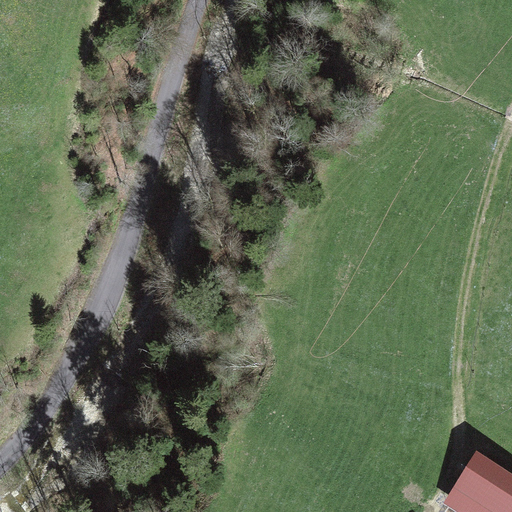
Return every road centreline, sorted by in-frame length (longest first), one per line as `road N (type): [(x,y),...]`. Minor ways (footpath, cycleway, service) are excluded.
road 1 (unclassified): [(0,465),(37,424),(112,282),(199,0)]
road 2 (track): [(430,511),(459,451),(471,254),(511,120)]
